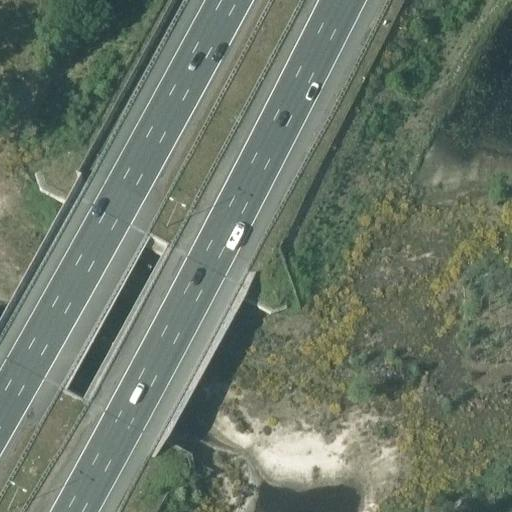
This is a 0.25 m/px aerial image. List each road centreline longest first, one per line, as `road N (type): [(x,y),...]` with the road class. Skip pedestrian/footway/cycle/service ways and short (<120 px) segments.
road 1 (motorway): [(73,511),(342,0)]
road 2 (motorway): [(227,0),(0,417)]
